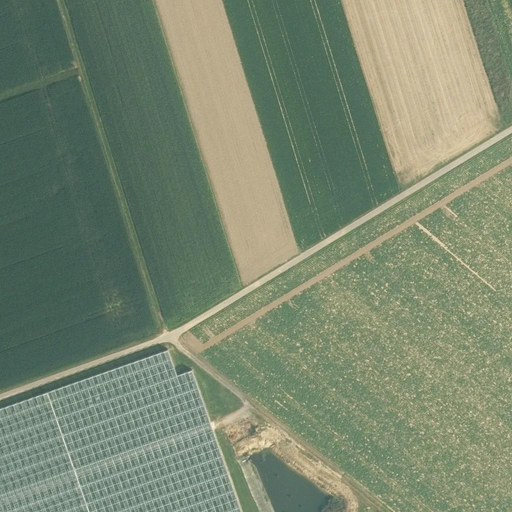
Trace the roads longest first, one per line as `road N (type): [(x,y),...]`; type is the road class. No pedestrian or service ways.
road 1 (track): [(0,397),(168,337),(511,129)]
road 2 (track): [(65,0),(168,337)]
road 3 (track): [(380,511),(168,337)]
